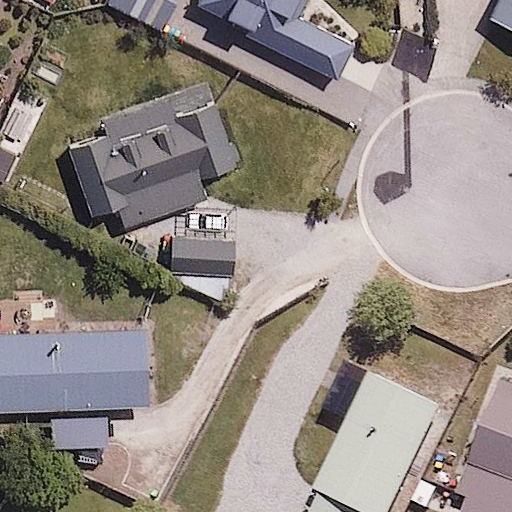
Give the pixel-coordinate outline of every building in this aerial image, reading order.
[(112,0),(166,24),(176,0),(200,0),(198,5),(343,69),(355,40),(296,14),(302,0),(112,0)] [(511,0),(503,0),(497,15),(511,21),(511,0)] [(97,213),(115,206),(123,229),(211,195),(203,173),(239,159),(215,97),(74,151),(97,213)] [(241,228),(180,223),(178,253),(239,257),(241,228)] [(0,329),(0,406),(54,407),(54,442),(111,442),(111,405),(148,405),(148,329),(0,329)] [(386,511),(443,402),(355,356),(332,400),(361,415),(310,511),(386,511)] [(511,511),(511,379),(507,378),(460,495),(475,501),(470,511),(511,511)]
